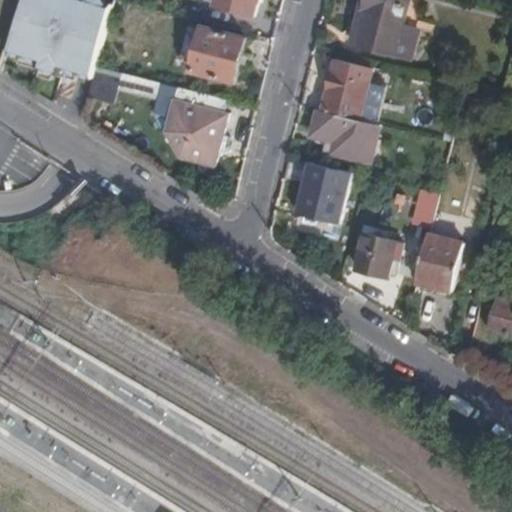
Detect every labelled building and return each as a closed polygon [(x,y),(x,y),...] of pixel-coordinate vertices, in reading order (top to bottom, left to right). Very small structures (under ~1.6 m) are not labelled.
[(115,5),(94,0),(26,0),(10,55),(41,64),(40,70),(50,74),(61,78),(63,71),(93,80),(97,69),(100,57),(115,5)] [(216,0),(214,9),(255,19),(259,4),(262,4),(262,0),(216,0)] [(366,0),(355,45),(400,56),(415,59),(423,26),(416,24),(409,22),(414,0),(366,0)] [(414,0),(409,22),(416,24),(421,0),(414,0)] [(238,82),(249,37),(206,26),(194,71),(238,82)] [(374,71),(339,62),(335,74),(371,84),(374,71)] [(115,107),(115,104),(119,91),(159,103),(163,88),(97,69),(93,80),(88,99),(115,107)] [(335,74),(326,113),(362,122),(370,86),(371,84),(335,74)] [(362,122),(376,125),(385,89),(370,86),(362,122)] [(163,88),(159,103),(155,116),(170,120),(165,136),(180,161),(215,172),(230,118),(225,117),(228,107),(163,88)] [(326,113),(321,112),(315,136),(332,140),(338,141),(335,154),(372,163),(380,126),(376,125),(362,122),(326,113)] [(338,141),(332,140),(329,152),(335,154),(338,141)] [(356,173),(311,163),(299,213),(344,224),(356,173)] [(440,194),(430,191),(422,226),(432,228),(440,194)] [(431,234),(419,282),(455,291),(467,242),(431,234)] [(392,276),(401,242),(369,236),(361,269),(392,276)] [(415,247),(411,262),(421,264),(424,250),(415,247)] [(511,300),(500,298),(492,332),(511,337),(511,300)]
